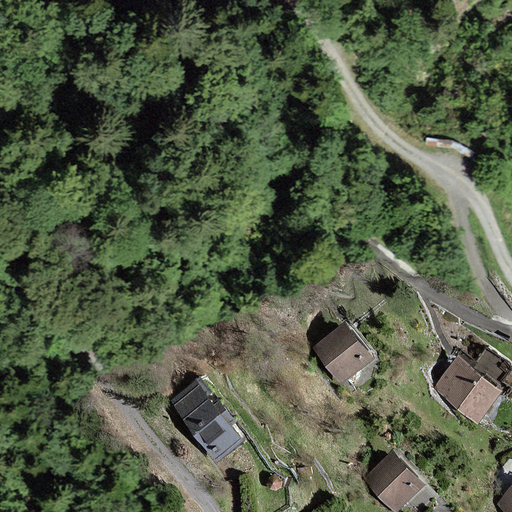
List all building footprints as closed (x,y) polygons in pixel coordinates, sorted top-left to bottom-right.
[(349,319),(314,345),(344,383),(378,356),(349,319)] [(462,353),(434,388),(480,423),(507,388),(462,353)] [(203,375),(174,397),(220,458),(249,437),(238,422),(243,417),(225,393),(220,397),(203,375)] [(397,446),(364,477),(396,511),(397,511),(430,482),(397,446)] [(279,476),(273,475),(269,477),(267,483),(270,489),(276,490),(282,488),(283,481),(279,476)] [(511,511),(511,484),(497,502),(509,511),(511,511)]
